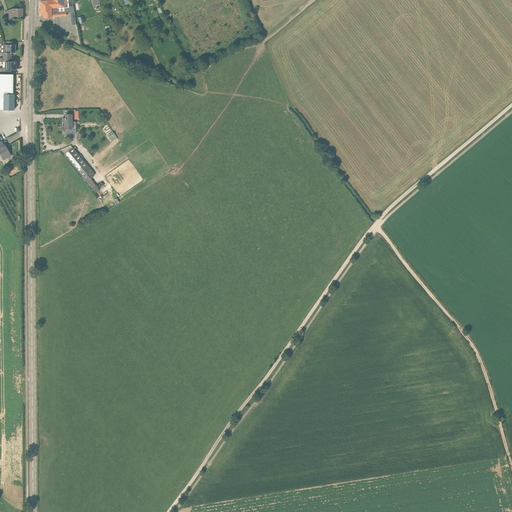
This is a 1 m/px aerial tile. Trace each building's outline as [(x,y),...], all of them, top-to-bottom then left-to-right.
[(71,0),(50,0),(41,1),(40,2),(41,15),(43,15),(44,18),(66,16),(66,12),(70,12),(71,26),(76,25),(74,12),(71,0)] [(13,16),(22,16),(22,8),(13,9),(5,12),(6,18),(7,21),(12,20),(11,17),(13,16)] [(15,53),(15,45),(10,45),(6,45),(0,45),(0,53),(3,53),(11,53),(15,53)] [(11,61),(11,53),(3,53),(3,58),(0,57),(0,61),(3,62),(11,61)] [(13,70),(16,70),(16,61),(11,61),(3,62),(2,68),(0,68),(0,71),(7,72),(7,70),(13,70)] [(0,109),(3,109),(3,110),(13,110),(13,94),(13,74),(0,74),(0,109)] [(76,122),(72,122),(72,114),(65,114),(65,118),(62,118),(62,125),(62,126),(60,127),(61,127),(63,131),(66,135),(68,133),(76,133),(76,122)] [(11,156),(6,147),(4,144),(0,146),(0,153),(3,160),(11,156)] [(95,175),(88,167),(72,148),(64,154),(84,178),(87,182),(92,189),(96,186),(91,179),(95,175)]
